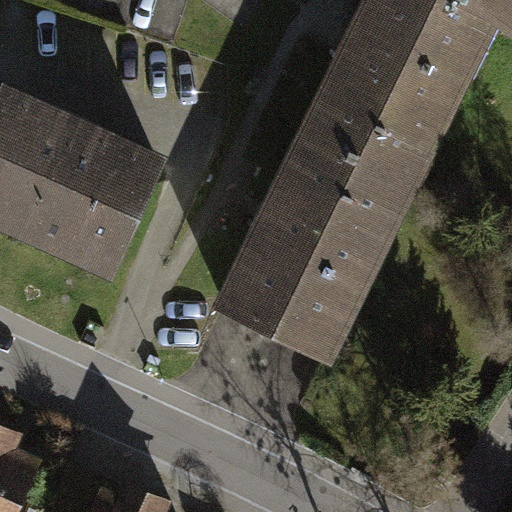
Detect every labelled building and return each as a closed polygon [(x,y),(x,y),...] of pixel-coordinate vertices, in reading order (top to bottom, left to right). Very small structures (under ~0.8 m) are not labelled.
[(301,149),(391,207),(495,46),(423,0),(368,0),(281,136),(301,149)] [(511,0),(423,0),(495,46),(508,54),(511,49),(511,0)] [(165,180),(0,101),(0,231),(115,286),(165,180)] [(391,207),(301,149),(203,302),(311,372),(409,219),(391,207)] [(0,507),(22,461),(0,450),(0,507)] [(146,511),(100,491),(90,511),(146,511)]
